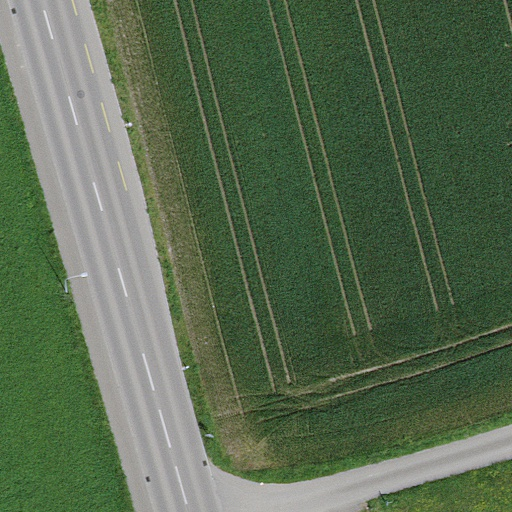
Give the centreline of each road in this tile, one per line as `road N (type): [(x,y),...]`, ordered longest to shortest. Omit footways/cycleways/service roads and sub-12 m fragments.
road 1 (secondary): [(173,511),(16,0)]
road 2 (track): [(176,511),(278,496),(511,433)]
